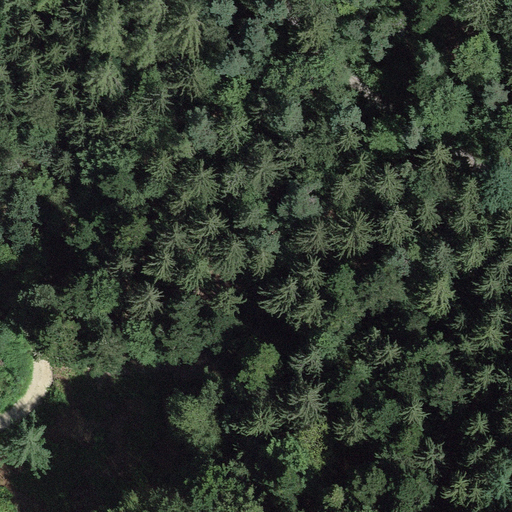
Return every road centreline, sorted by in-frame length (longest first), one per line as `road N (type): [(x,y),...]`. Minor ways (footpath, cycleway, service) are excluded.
road 1 (track): [(511,191),(356,84),(278,0)]
road 2 (track): [(0,277),(27,312),(43,364),(24,404),(0,418)]
